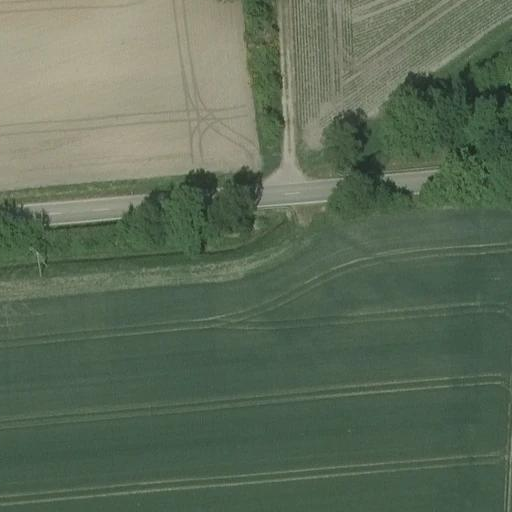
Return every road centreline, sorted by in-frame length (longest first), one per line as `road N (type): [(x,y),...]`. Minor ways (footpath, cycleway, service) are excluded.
road 1 (tertiary): [(0,220),(511,178)]
road 2 (track): [(286,197),(275,0)]
